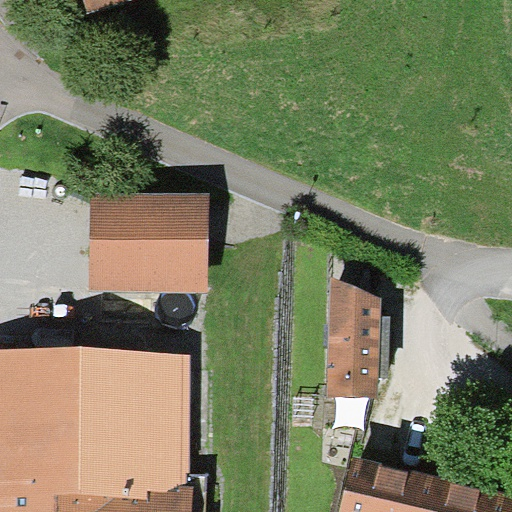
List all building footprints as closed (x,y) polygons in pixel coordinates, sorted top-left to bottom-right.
[(81,0),(88,19),(143,0),(81,0)] [(92,198),(90,294),(207,297),(210,200),(92,198)] [(331,284),(328,402),(380,403),(380,328),(380,304),(331,284)] [(0,358),(0,511),(192,511),(194,494),(187,493),(193,364),(0,358)] [(354,466),(343,511),(511,511),(511,502),(511,503),(438,485),(363,468),(354,466)]
